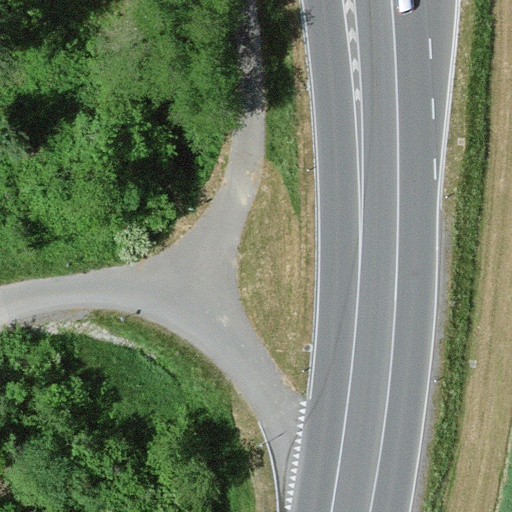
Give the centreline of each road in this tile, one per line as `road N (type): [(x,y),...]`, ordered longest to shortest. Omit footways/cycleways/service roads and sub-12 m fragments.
road 1 (secondary): [(320,0),(365,483)]
road 2 (secondary): [(403,146),(403,315),(365,483)]
road 3 (track): [(205,306),(238,208),(252,110),(239,0)]
road 4 (tertiary): [(403,146),(434,0)]
road 5 (secondary): [(397,0),(403,146)]
